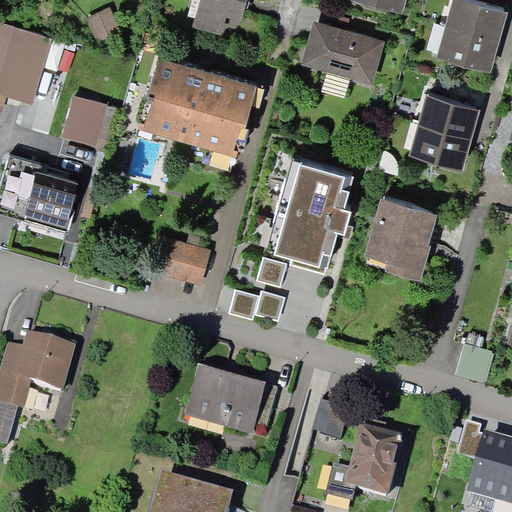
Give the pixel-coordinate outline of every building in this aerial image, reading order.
[(252,0),(196,0),(193,19),(242,33),(252,0)] [(412,0),(370,0),(408,12),(412,0)] [(511,16),(511,10),(477,0),(459,0),(443,54),(496,70),(511,16)] [(390,40),(320,19),(306,62),(377,84),(390,40)] [(56,37),(0,20),(0,132),(10,98),(34,106),(56,37)] [(269,80),(164,52),(143,127),(247,156),(269,80)] [(488,106),(433,91),(416,153),(471,168),(488,106)] [(108,103),(75,93),(63,133),(96,143),(108,103)] [(0,210),(72,234),(89,180),(49,170),(51,164),(13,153),(0,199),(0,210)] [(448,208),(388,193),(370,261),(430,277),(448,208)] [(343,241),(283,222),(267,269),(328,288),(343,241)] [(212,247),(156,232),(146,272),(205,290),(212,247)] [(20,348),(5,344),(0,361),(0,405),(20,411),(27,383),(57,391),(69,347),(24,335),(20,348)] [(497,350),(466,342),(458,374),(489,382),(497,350)] [(264,384),(194,367),(181,420),(251,437),(264,384)] [(400,438),(353,425),(336,487),(383,500),(400,438)] [(511,511),(511,462),(505,461),(492,511),(511,511)] [(223,511),(227,497),(156,478),(146,511),(223,511)] [(486,511),(488,508),(442,494),(436,511),(486,511)]
